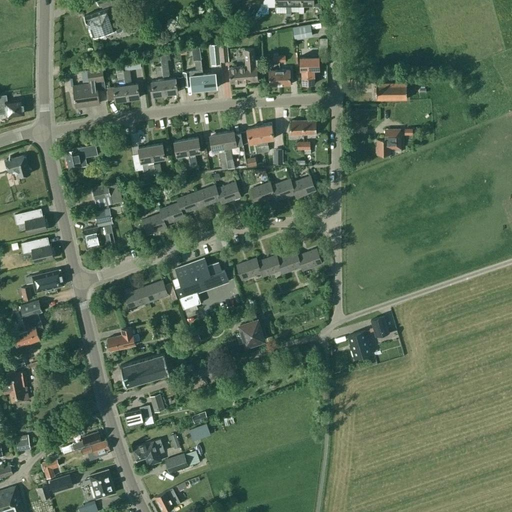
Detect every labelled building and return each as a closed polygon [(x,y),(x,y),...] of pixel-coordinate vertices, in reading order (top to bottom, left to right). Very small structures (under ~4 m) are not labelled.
[(99,0),(102,9),(84,15),(87,22),(89,22),(93,36),(115,28),(117,31),(121,30),(123,26),(118,10),(114,8),(109,10),(108,7),(116,4),(114,0),(99,0)] [(300,0),(287,0),(288,4),(286,4),(286,12),(291,12),(291,4),(299,4),(300,4),(300,0)] [(300,0),(300,4),(299,4),(299,12),(303,12),(303,4),(313,4),(313,0),(300,0)] [(310,23),(292,26),(294,39),(312,36),(310,23)] [(229,82),(258,80),(256,64),(254,64),(253,48),(244,49),(246,65),(228,66),(229,82)] [(219,50),(211,51),(212,64),(220,63),(219,50)] [(220,61),(228,61),(227,50),(219,51),(220,61)] [(160,53),(161,65),(165,93),(177,92),(175,77),(169,78),(167,64),(167,59),(170,59),(169,52),(160,53)] [(302,72),(302,84),(314,83),(313,69),(319,68),(319,55),(299,56),(300,69),(302,69),(302,72)] [(183,76),(184,86),(191,85),(192,90),(204,88),(202,73),(203,73),(201,59),(195,60),(196,74),(190,75),(190,71),(182,71),(183,76)] [(153,95),(165,93),(161,65),(155,65),(157,79),(151,80),(153,95)] [(102,67),(95,68),(87,69),(88,82),(73,84),(74,92),(76,106),(99,103),(97,89),(96,89),(95,82),(95,78),(104,77),(102,67)] [(123,70),(127,99),(139,97),(137,82),(131,83),(129,69),(123,70)] [(269,85),(280,85),(279,69),(269,70),(269,85)] [(279,69),(280,85),(290,85),(290,69),(279,69)] [(115,100),(127,99),(123,70),(117,71),(119,85),(113,86),(115,100)] [(215,72),(203,73),(202,73),(204,88),(216,87),(215,72)] [(376,99),(406,98),(406,82),(376,82),(376,99)] [(23,111),(24,111),(23,105),(22,105),(21,99),(7,101),(6,95),(0,95),(0,113),(7,112),(7,115),(18,113),(20,114),(22,113),(23,113),(23,111)] [(290,134),(303,134),(303,120),(290,120),(290,134)] [(303,120),(303,134),(316,133),(316,120),(303,120)] [(259,126),(263,152),(269,151),(268,144),(267,144),(266,139),(273,138),(271,124),(259,126)] [(258,153),(263,152),(259,126),(247,128),(250,142),(256,141),(257,146),(258,153)] [(388,138),(377,138),(377,145),(375,147),(376,150),(377,151),(377,154),(390,153),(390,148),(401,148),(400,128),(388,128),(388,138)] [(222,132),(228,166),(234,166),(231,150),(230,146),(236,145),(234,130),(222,132)] [(227,166),(228,166),(222,132),(210,135),(212,149),(218,148),(219,152),(221,162),(222,167),(227,166)] [(198,137),(186,139),(191,167),(197,166),(195,152),(200,151),(198,137)] [(191,167),(186,139),(174,141),(177,155),(183,154),(184,159),(185,167),(180,168),(181,174),(192,172),(191,167)] [(84,152),(96,150),(95,143),(65,150),(69,168),(87,165),(84,152)] [(150,145),(153,159),(164,157),(162,143),(150,145)] [(153,164),(153,159),(150,145),(138,147),(139,152),(132,154),(135,169),(142,168),(141,162),(147,161),(149,175),(155,174),(153,164)] [(283,162),(282,148),(273,148),(273,162),(283,162)] [(26,156),(22,154),(12,157),(9,156),(8,158),(6,159),(9,171),(13,171),(17,173),(17,176),(30,173),(30,171),(31,168),(29,167),(26,156)] [(257,165),(255,156),(246,158),(247,166),(257,165)] [(105,170),(103,159),(96,161),(98,172),(105,170)] [(218,172),(212,175),(214,181),(220,178),(218,172)] [(290,178),(295,193),(297,197),(316,190),(310,175),(292,182),(290,178)] [(290,178),(271,185),(275,196),(276,200),(295,193),(290,178)] [(216,188),(220,199),(222,203),(241,196),(235,181),(217,188),(216,188)] [(256,203),(275,196),(271,185),(270,181),(250,188),(256,203)] [(108,185),(107,183),(91,186),(96,206),(122,200),(118,183),(108,185)] [(215,184),(196,191),(201,206),(220,199),(216,188),(217,188),(215,184)] [(177,198),(178,202),(179,202),(183,212),(201,206),(196,191),(177,198)] [(160,208),(161,212),(165,223),(184,216),(183,212),(179,202),(178,202),(160,208)] [(121,211),(120,204),(94,210),(95,217),(121,211)] [(143,206),(138,208),(140,215),(146,213),(143,206)] [(25,221),(27,232),(47,228),(46,225),(48,225),(46,218),(45,218),(44,216),(42,216),(40,208),(15,214),(17,223),(25,221)] [(167,227),(165,223),(161,212),(142,219),(147,234),(167,227)] [(108,232),(100,234),(98,226),(94,227),(93,227),(82,230),(86,248),(98,245),(103,244),(102,243),(111,242),(108,232)] [(34,261),(53,256),(53,254),(54,254),(53,247),(51,247),(51,245),(49,245),(47,236),(21,242),(23,252),(31,250),(34,261)] [(316,248),(297,254),(297,255),(301,266),(302,269),(321,263),(316,248)] [(296,251),(277,258),(276,258),(280,269),(282,273),(301,266),(297,255),(297,254),(296,251)] [(276,254),(257,261),(256,261),(260,271),(262,276),(280,269),(276,258),(277,258),(276,254)] [(242,278),(260,271),(256,261),(257,261),(256,257),(237,264),(242,278)] [(197,292),(228,281),(225,273),(222,274),(218,262),(207,265),(205,260),(187,266),(188,269),(177,273),(179,279),(173,281),(183,308),(201,302),(197,292)] [(60,268),(32,275),(25,276),(26,283),(33,281),(35,291),(64,284),(60,268)] [(143,286),(148,301),(167,294),(162,279),(143,286)] [(177,297),(171,282),(165,284),(171,299),(177,297)] [(24,299),(31,297),(29,285),(21,287),(24,299)] [(129,308),(148,301),(143,286),(124,293),(129,308)] [(21,316),(25,328),(14,332),(19,346),(40,339),(37,329),(43,328),(38,312),(42,311),(38,299),(20,305),(23,315),(21,316)] [(246,344),(264,339),(257,318),(256,318),(253,308),(246,310),(247,313),(243,314),(244,318),(248,316),(250,321),(239,324),(242,332),(236,333),(239,342),(245,340),(246,344)] [(389,332),(384,315),(370,319),(375,336),(389,332)] [(122,334),(107,337),(110,350),(135,344),(131,326),(120,328),(122,334)] [(201,340),(196,328),(183,332),(187,344),(201,340)] [(372,353),(365,329),(347,335),(354,358),(372,353)] [(169,342),(167,335),(156,338),(158,345),(169,342)] [(126,384),(170,371),(164,352),(120,365),(126,384)] [(179,368),(184,366),(182,358),(176,359),(179,368)] [(6,374),(7,379),(1,380),(4,393),(10,392),(12,402),(24,399),(28,398),(27,392),(22,393),(22,389),(26,388),(25,385),(28,384),(25,370),(15,372),(14,369),(6,371),(6,374)] [(164,408),(159,392),(149,395),(154,411),(164,408)] [(139,406),(139,409),(123,412),(126,426),(143,422),(142,417),(151,415),(149,404),(139,406)] [(208,417),(205,410),(192,415),(194,422),(208,417)] [(74,449),(100,440),(98,431),(82,436),(83,439),(72,443),(74,449)] [(29,447),(27,433),(15,435),(18,449),(29,447)] [(158,453),(164,451),(159,438),(131,448),(136,460),(145,457),(148,464),(160,460),(158,453)] [(106,440),(91,445),(81,448),(83,453),(87,452),(89,459),(95,457),(108,453),(107,450),(109,449),(106,440)] [(72,449),(70,443),(61,446),(63,452),(72,449)] [(200,460),(196,449),(184,453),(184,452),(164,458),(169,472),(188,465),(188,464),(200,460)] [(59,465),(56,457),(40,462),(43,470),(44,470),(46,477),(54,475),(52,467),(59,465)] [(10,464),(0,466),(0,475),(0,477),(12,473),(10,464)] [(96,497),(115,491),(108,468),(89,474),(96,497)] [(72,485),(69,474),(50,480),(53,491),(72,485)] [(23,511),(15,485),(0,490),(0,511),(23,511)] [(41,499),(50,496),(46,485),(38,487),(41,499)] [(173,505),(179,502),(172,488),(166,491),(165,491),(155,496),(163,511),(174,506),(173,505)] [(78,511),(92,511),(96,511),(93,501),(77,507),(78,511)]
